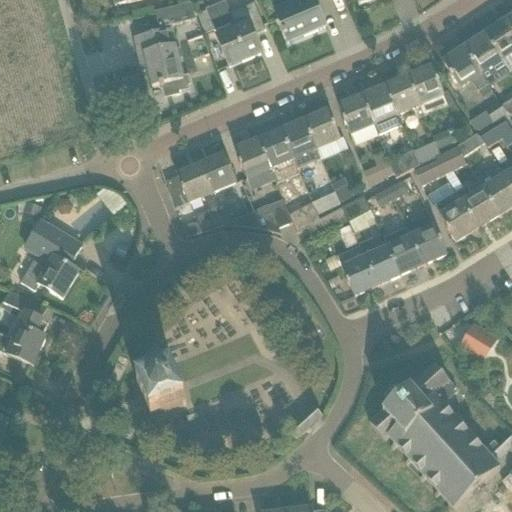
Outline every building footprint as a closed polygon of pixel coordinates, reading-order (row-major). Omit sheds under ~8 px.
[(324,30),(317,11),(311,0),(293,0),(296,5),(274,14),(276,19),(280,27),(287,45),(324,30)] [(340,0),(323,0),(331,18),(345,12),(340,0)] [(251,35),(263,30),(264,29),(258,15),(255,9),(231,19),(225,4),(206,12),(217,41),(221,51),(229,70),(261,57),(251,35)] [(157,31),(194,22),(190,6),(154,14),(157,31)] [(511,33),(506,23),(485,37),(503,65),(502,65),(509,75),(511,73),(511,33)] [(135,41),(139,62),(146,62),(152,89),(159,88),(159,89),(163,88),(166,98),(190,92),(187,79),(182,81),(178,62),(175,50),(174,50),(170,33),(135,41)] [(485,37),(463,51),(481,78),(502,65),(503,65),(485,37)] [(481,78),(463,51),(442,65),(459,93),(471,86),(477,94),(478,93),(482,100),(491,95),(487,88),(481,78)] [(408,80),(420,108),(424,118),(447,108),(431,70),(408,80)] [(408,80),(385,90),(397,118),(420,108),(408,80)] [(373,128),(378,139),(400,129),(396,118),(397,118),(385,90),(362,100),(373,128)] [(350,137),(373,128),(362,100),(338,109),(346,128),(350,137)] [(511,101),(501,109),(500,109),(505,117),(510,119),(511,118),(511,101)] [(500,109),(501,109),(498,105),(484,114),(492,126),(505,117),(500,109)] [(327,114),(304,124),(316,152),(339,142),(327,114)] [(304,124),(281,134),(293,162),(316,152),(304,124)] [(479,141),(486,152),(501,142),(506,150),(511,146),(511,135),(505,125),(480,141),(479,141)] [(432,140),(434,145),(437,152),(453,145),(448,133),(432,140)] [(281,134),(258,143),(270,171),(293,162),(281,134)] [(457,150),(465,164),(486,152),(479,141),(480,141),(477,137),(456,150),(457,150)] [(270,171),(258,143),(235,153),(247,181),(270,171)] [(431,163),(434,161),(440,158),(437,152),(434,145),(425,149),(411,155),(417,170),(431,163)] [(436,165),(435,165),(444,179),(466,168),(465,165),(465,164),(457,150),(440,158),(434,161),(436,165)] [(395,182),(417,170),(411,155),(388,165),(393,177),(395,180),(394,180),(395,182)] [(224,158),(200,168),(212,196),(236,186),(232,176),(224,158)] [(379,183),(393,177),(388,165),(387,163),(373,169),(379,183)] [(444,179),(435,165),(414,175),(421,190),(444,179)] [(212,196),(200,168),(177,178),(182,190),(181,190),(183,194),(184,194),(189,206),(202,200),(208,214),(195,219),(201,236),(224,228),(216,208),(211,197),(212,196)] [(477,183),(483,193),(499,218),(511,210),(511,191),(504,180),(498,170),(477,183)] [(334,195),(333,195),(339,208),(340,207),(364,194),(354,174),(330,187),(334,195)] [(401,185),(387,192),(393,204),(407,197),(401,185)] [(100,198),(118,216),(128,205),(110,188),(100,198)] [(465,190),(455,196),(477,232),(499,218),(483,193),(472,200),(465,190)] [(393,204),(387,192),(374,199),(380,211),(393,204)] [(311,206),(318,223),(341,210),(340,207),(339,208),(333,195),(311,206)] [(477,232),(455,196),(435,209),(441,219),(440,220),(445,228),(456,245),(477,232)] [(363,200),(342,211),(348,225),(370,214),(363,200)] [(234,201),(216,208),(224,228),(225,228),(242,221),(234,201)] [(292,226),(289,218),(288,218),(282,204),(268,209),(271,216),(256,223),(260,231),(281,237),(279,231),(292,226)] [(27,205),(24,214),(37,219),(40,210),(27,205)] [(297,236),(306,231),(305,230),(318,223),(311,206),(289,218),(292,226),(297,236)] [(305,230),(306,231),(307,231),(313,243),(348,225),(342,211),(341,210),(318,223),(305,230)] [(38,288),(62,302),(78,275),(69,269),(81,250),(40,225),(25,251),(50,266),(46,272),(33,264),(20,286),(34,294),(38,288)] [(415,226),(406,230),(423,268),(446,258),(433,228),(419,234),(415,226)] [(406,240),(387,249),(400,278),(423,268),(406,230),(403,232),(406,240)] [(371,242),(359,248),(377,289),(400,278),(387,249),(377,253),(371,242)] [(119,247),(113,258),(122,263),(128,251),(119,247)] [(377,289),(359,248),(357,248),(358,250),(337,260),(347,283),(346,283),(348,287),(349,287),(354,299),(377,289)] [(5,358),(32,369),(45,340),(37,336),(43,323),(41,322),(46,310),(9,295),(0,309),(0,310),(16,321),(8,341),(0,337),(0,354),(6,357),(5,358)] [(471,331),(465,342),(488,356),(494,345),(471,331)] [(186,407),(181,396),(176,383),(171,370),(168,371),(165,364),(156,368),(160,377),(137,386),(151,421),(186,407)] [(511,451),(511,441),(500,451),(493,444),(482,454),(470,440),(473,437),(457,420),(454,422),(446,413),(450,410),(445,405),(458,394),(434,368),(410,391),(406,387),(380,411),(383,415),(370,427),(385,443),(388,440),(394,447),(391,450),(393,452),(396,449),(409,463),(405,466),(407,468),(408,468),(420,482),(420,483),(421,485),(425,481),(438,495),(434,499),(436,501),(440,497),(452,511),(454,511),(500,471),(494,465),(511,450),(511,451)] [(308,432),(300,423),(292,430),(288,433),(296,442),(308,432)]
